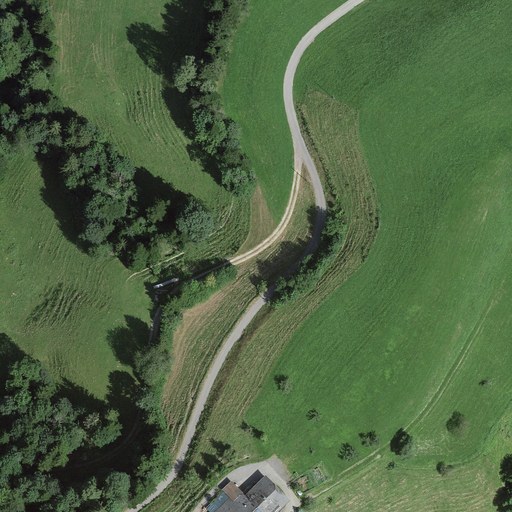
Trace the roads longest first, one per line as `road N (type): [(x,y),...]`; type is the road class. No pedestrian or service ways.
road 1 (track): [(356,0),(302,45),(288,82),(289,109),(321,196),(313,247),(242,325),(214,370),(172,474),(130,511)]
road 2 (track): [(0,475),(86,465),(126,443),(143,413),(162,308),(194,280),(275,235),(293,198),(300,143)]
road 3 (track): [(291,511),(421,418),(489,304)]
road 4 (track): [(236,186),(195,103),(196,57),(213,0)]
